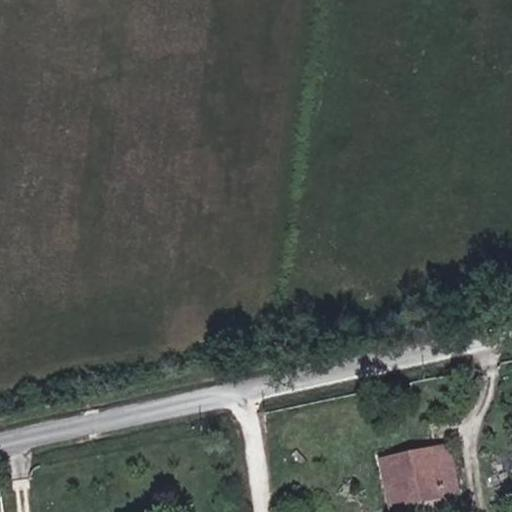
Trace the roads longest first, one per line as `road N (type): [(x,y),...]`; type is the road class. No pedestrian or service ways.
road 1 (residential): [(248,392),(511,338)]
road 2 (residential): [(0,445),(248,392)]
road 3 (residential): [(248,392),(262,511)]
